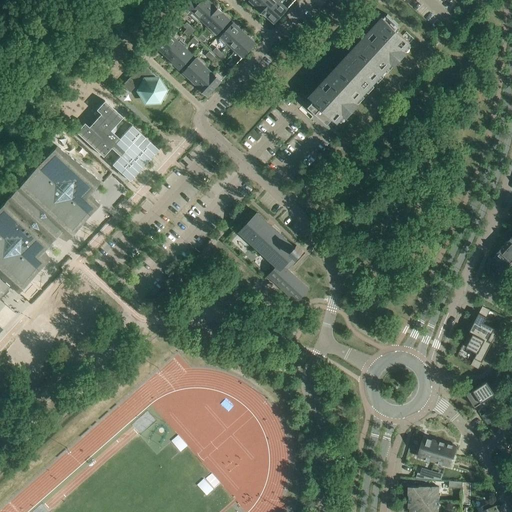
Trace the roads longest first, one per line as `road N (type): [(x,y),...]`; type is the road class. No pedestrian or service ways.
road 1 (tertiary): [(511,56),(490,162),(398,358)]
road 2 (residential): [(204,111),(202,126),(321,244),(334,289),(323,343)]
road 3 (tertiary): [(418,367),(511,122)]
road 4 (unclassified): [(323,343),(306,382),(327,439),(322,511)]
road 5 (residential): [(462,281),(511,166)]
